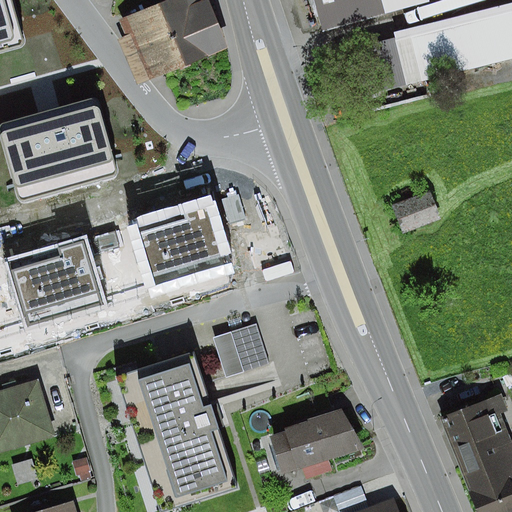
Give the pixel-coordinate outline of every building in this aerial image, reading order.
[(0,0),(0,50),(20,45),(22,42),(23,38),(10,0),(0,0)] [(207,0),(173,0),(158,7),(184,67),(228,50),(207,0)] [(315,0),(324,30),(429,2),(428,0),(315,0)] [(511,3),(395,33),(409,86),(511,60),(511,3)] [(158,7),(121,22),(126,35),(119,38),(138,86),(184,67),(158,7)] [(95,100),(91,100),(50,111),(2,124),(0,126),(0,133),(18,198),(21,202),(24,203),(113,177),(115,173),(116,170),(97,102),(95,100)] [(428,193),(395,206),(405,233),(439,220),(428,193)] [(238,195),(221,200),(229,225),(246,220),(238,195)] [(211,196),(127,221),(150,296),(234,271),(211,196)] [(122,247),(117,230),(92,237),(97,254),(122,247)] [(86,234),(2,259),(25,334),(109,309),(86,234)] [(256,324),(213,338),(226,378),(269,364),(256,324)] [(195,352),(118,375),(161,511),(238,488),(195,352)] [(36,380),(0,391),(0,451),(53,435),(36,380)] [(440,418),(451,449),(506,429),(501,415),(509,412),(502,394),(440,418)] [(285,432),(269,437),(282,474),(302,468),(306,479),(332,471),(329,460),(365,449),(341,409),(308,419),(308,421),(284,429),(285,432)] [(511,444),(506,429),(451,449),(474,511),(511,511),(511,483),(511,481),(511,480),(511,444)] [(87,458),(72,461),(76,477),(80,476),(81,481),(92,478),(87,458)] [(31,459),(11,465),(17,486),(38,480),(31,459)] [(360,486),(333,496),(339,511),(366,501),(360,486)] [(398,511),(393,498),(354,511),(398,511)] [(76,511),(74,502),(39,511),(76,511)]
